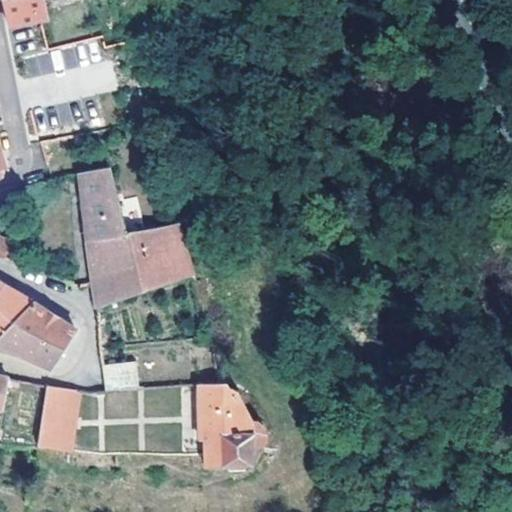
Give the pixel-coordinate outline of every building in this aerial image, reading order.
[(8,28),(9,27),(38,20),(45,18),(40,0),(1,0),(4,11),(8,28)] [(26,90),(53,83),(38,20),(9,27),(26,90)] [(28,101),(31,110),(58,103),(53,83),(26,90),(28,101)] [(35,129),(39,144),(59,138),(56,125),(35,129)] [(93,158),(95,167),(106,166),(140,158),(137,146),(93,158)] [(140,158),(106,166),(123,232),(152,224),(146,199),(150,197),(140,158)] [(192,275),(191,271),(174,217),(152,224),(123,232),(106,166),(95,167),(76,172),(91,282),(96,306),(178,279),(192,275)] [(0,257),(1,258),(10,243),(0,239),(0,257)] [(15,325),(30,302),(0,284),(0,316),(4,319),(15,325)] [(48,366),(73,330),(30,302),(15,325),(4,319),(0,325),(0,346),(16,353),(48,366)] [(103,388),(135,386),(131,361),(100,364),(103,388)] [(219,398),(217,380),(192,381),(196,435),(200,436),(203,466),(248,462),(251,449),(258,449),(263,445),(264,437),(262,428),(255,424),(245,421),(242,411),(237,405),(228,404),(222,402),(219,398)] [(55,420),(62,387),(47,384),(40,417),(55,420)]
